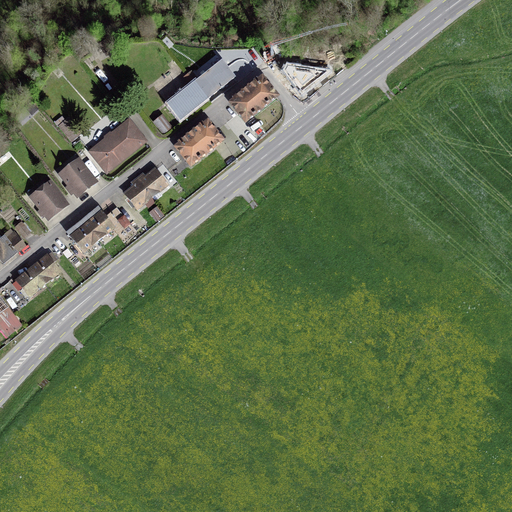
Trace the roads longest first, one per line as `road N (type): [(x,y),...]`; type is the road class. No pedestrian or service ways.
road 1 (residential): [(303,125),(262,69),(0,276)]
road 2 (primary): [(0,384),(56,324),(303,125)]
road 3 (primary): [(303,125),(460,0)]
